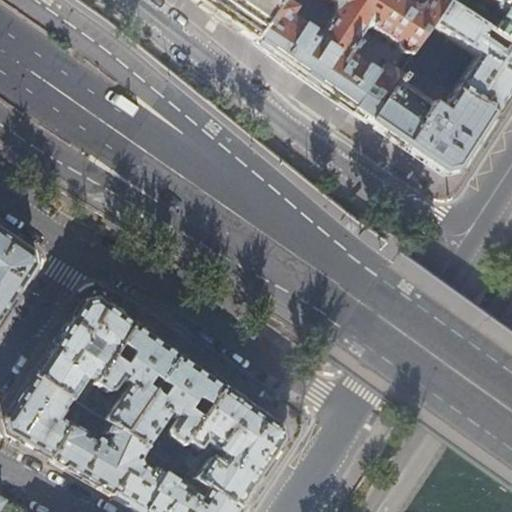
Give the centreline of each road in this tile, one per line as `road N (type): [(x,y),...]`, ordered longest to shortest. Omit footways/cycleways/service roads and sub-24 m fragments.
road 1 (residential): [(457,246),(127,0)]
road 2 (residential): [(290,251),(264,179),(35,0)]
road 3 (primary): [(290,251),(0,50)]
road 4 (residential): [(0,120),(188,233),(290,251)]
road 5 (residential): [(74,245),(152,281),(349,412)]
road 6 (primary): [(511,406),(290,251)]
road 7 (primary): [(366,511),(511,286)]
road 8 (tertiary): [(349,412),(457,246)]
road 9 (residential): [(74,245),(0,362)]
